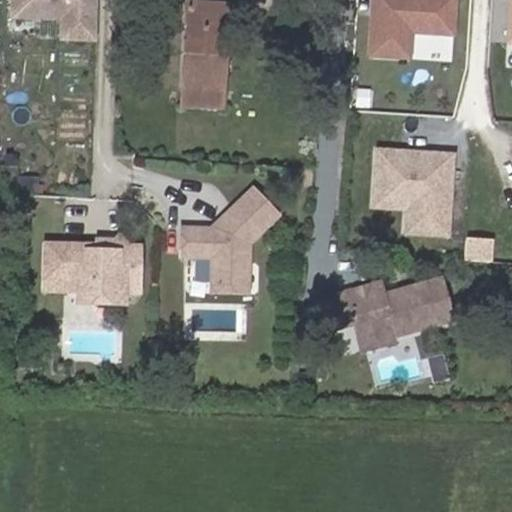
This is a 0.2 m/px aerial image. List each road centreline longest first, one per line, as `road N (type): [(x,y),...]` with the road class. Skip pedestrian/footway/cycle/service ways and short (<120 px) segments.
road 1 (unknown): [(321,0),(318,272)]
road 2 (unknown): [(102,0),(95,148),(110,164),(184,192)]
